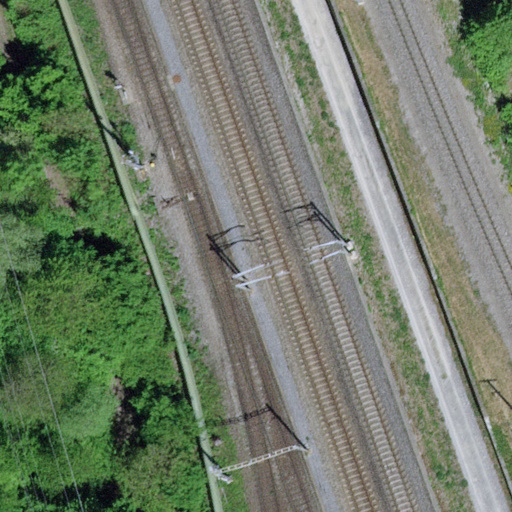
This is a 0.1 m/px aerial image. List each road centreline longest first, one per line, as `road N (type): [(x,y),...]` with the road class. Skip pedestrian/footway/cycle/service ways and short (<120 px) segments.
road 1 (unclassified): [(305,0),(482,511)]
road 2 (track): [(0,54),(104,335),(146,511)]
